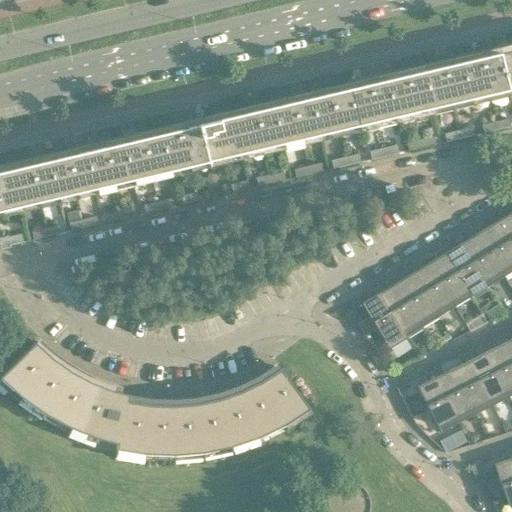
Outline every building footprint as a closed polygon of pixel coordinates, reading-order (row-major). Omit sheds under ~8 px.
[(0,208),(511,87),(511,42),(346,82),(347,88),(0,170),(0,208)] [(508,119),(494,122),(496,130),(510,127),(508,119)] [(481,125),(483,133),(496,130),(494,122),(481,125)] [(471,128),(457,131),(459,139),(473,135),(471,128)] [(444,134),(445,142),(459,139),(457,131),(444,134)] [(433,137),(420,140),(422,148),(435,144),(433,137)] [(406,143),(408,151),(422,148),(420,140),(406,143)] [(396,146),(382,149),(384,156),(398,153),(396,146)] [(369,152),(371,160),(384,156),(382,149),(369,152)] [(358,155),(344,158),(346,165),(360,162),(358,155)] [(331,161),(332,169),(346,165),(344,158),(331,161)] [(320,163),(307,167),(309,174),(322,171),(320,163)] [(293,170),(295,177),(309,174),(307,167),(293,170)] [(283,172),(269,176),(271,183),(285,180),(283,172)] [(256,179),(258,186),(271,183),(269,176),(256,179)] [(230,185),(232,192),(248,189),(246,181),(230,185)] [(180,197),(182,204),(198,201),(196,193),(180,197)] [(170,199),(157,202),(158,210),(172,207),(170,199)] [(143,206),(145,213),(158,210),(157,202),(143,206)] [(511,217),(506,207),(497,212),(501,218),(493,223),(511,254),(511,217)] [(133,208),(119,211),(121,219),(135,216),(133,208)] [(106,214),(107,222),(121,219),(119,211),(106,214)] [(95,217),(82,220),(84,228),(97,224),(95,217)] [(70,231),(84,228),(82,220),(68,223),(70,231)] [(511,254),(493,223),(485,228),(482,222),(473,227),(499,270),(511,262),(511,254)] [(58,226),(44,229),(46,237),(60,233),(58,226)] [(499,270),(473,227),(464,232),(468,238),(460,243),(463,247),(483,280),(499,270)] [(33,240),(46,237),(44,229),(31,232),(33,240)] [(21,235),(7,238),(9,245),(22,242),(21,235)] [(0,249),(10,247),(9,245),(7,238),(7,236),(0,238),(0,249)] [(483,280),(463,247),(460,243),(452,248),(449,242),(440,247),(467,290),(483,280)] [(467,290),(440,247),(432,252),(435,258),(427,263),(430,267),(450,300),(467,290)] [(450,300),(430,267),(427,263),(420,268),(416,262),(407,267),(434,310),(450,300)] [(434,310),(407,267),(399,272),(403,278),(395,283),(397,287),(417,320),(422,328),(438,318),(434,310)] [(417,320),(397,287),(395,283),(387,288),(383,282),(375,287),(401,330),(417,320)] [(401,330),(375,287),(366,292),(370,298),(361,303),(363,307),(368,316),(384,341),(401,330)] [(497,305),(492,308),(498,318),(503,315),(497,305)] [(363,307),(356,311),(361,320),(368,316),(363,307)] [(511,337),(511,338),(508,332),(499,336),(511,361),(511,337)] [(511,386),(511,361),(499,336),(491,341),(494,347),(485,351),(505,390),(511,386)] [(70,428),(97,438),(98,435),(117,440),(115,449),(144,454),(173,455),(202,452),(230,446),(257,437),(283,424),(307,409),(307,410),(309,408),(279,367),(259,380),(238,390),(217,398),(194,402),(172,404),(149,403),(127,400),(129,394),(112,390),(91,382),(71,371),(52,358),(34,342),(0,375),(0,378),(21,397),(44,414),(70,428)] [(485,351),(477,355),(474,349),(465,354),(488,399),(505,390),(485,351)] [(488,399),(465,354),(456,358),(459,364),(451,369),(471,408),(488,399)] [(451,369),(443,373),(440,367),(431,371),(454,416),(471,408),(451,369)] [(454,416),(431,371),(422,376),(425,382),(416,386),(436,425),(454,416)] [(511,503),(511,457),(510,451),(500,454),(503,461),(493,464),(494,468),(507,505),(511,503)]
